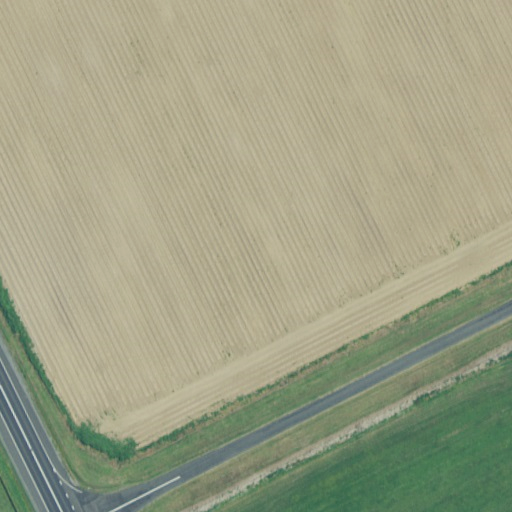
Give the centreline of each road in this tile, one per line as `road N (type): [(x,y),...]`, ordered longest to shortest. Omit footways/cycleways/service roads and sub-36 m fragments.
road 1 (unclassified): [(116,511),(511,311)]
road 2 (primary): [(0,384),(62,511)]
